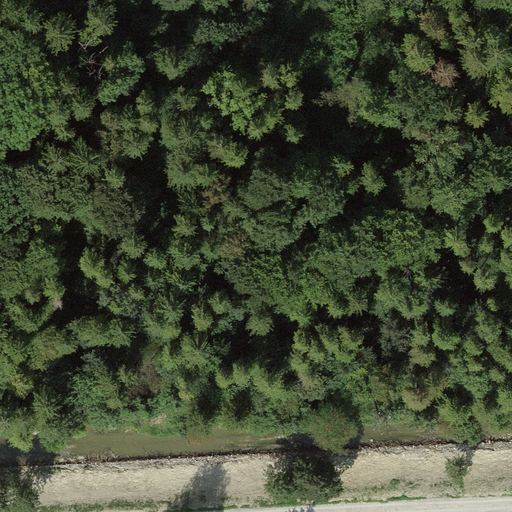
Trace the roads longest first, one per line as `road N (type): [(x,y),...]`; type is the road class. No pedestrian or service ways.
road 1 (track): [(511,29),(29,244),(0,246)]
road 2 (track): [(511,504),(344,511)]
